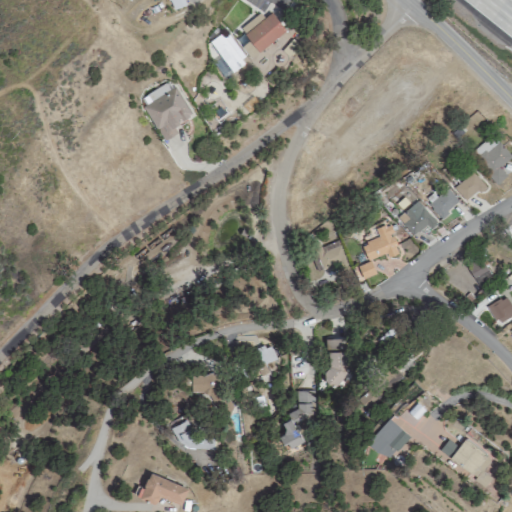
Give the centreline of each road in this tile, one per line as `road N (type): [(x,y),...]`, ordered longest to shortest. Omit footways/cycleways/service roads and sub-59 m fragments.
road 1 (residential): [(88,504),(108,410),(149,366),(226,332),(369,300),(511,201)]
road 2 (residential): [(410,3),(319,95),(142,219),(59,295)]
road 3 (residential): [(319,95),(283,163),(275,201),(284,264),(320,316)]
road 4 (track): [(119,237),(75,194),(28,93),(0,95)]
road 5 (tertiary): [(406,0),(511,101)]
road 6 (residential): [(406,275),(511,365)]
